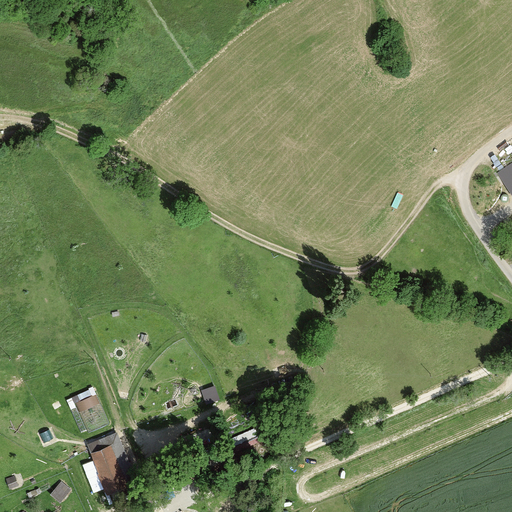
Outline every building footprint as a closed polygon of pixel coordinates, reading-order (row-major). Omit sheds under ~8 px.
[(511,163),(499,172),(511,190),(511,163)] [(215,387),(202,391),(206,404),(219,400),(215,387)] [(99,403),(93,389),(67,400),(71,409),(77,407),(79,411),(99,403)] [(40,435),(43,442),(53,438),(50,430),(40,435)] [(119,465),(111,446),(93,454),(108,491),(135,479),(128,461),(119,465)] [(14,476),(7,479),(10,489),(18,486),(14,476)] [(71,490),(61,482),(51,494),(61,502),(71,490)]
